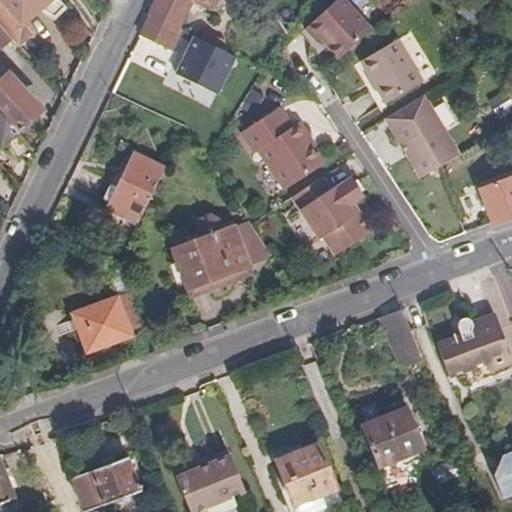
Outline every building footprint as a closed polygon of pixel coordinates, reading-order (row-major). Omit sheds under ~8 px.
[(0,27),(12,41),(19,49),(31,37),(21,25),(43,6),(57,17),(66,8),(58,0),(0,0),(0,1),(2,4),(0,5),(0,27)] [(157,0),(142,33),(174,48),(183,30),(179,28),(194,0),(205,6),(207,0),(210,0),(215,2),(216,0),(157,0)] [(318,38),(337,59),(370,29),(342,0),(335,0),(304,29),(314,42),(318,38)] [(453,0),(450,2),(457,12),(477,0),(453,0)] [(262,25),(249,19),(243,31),(257,37),(262,25)] [(0,52),(12,41),(0,27),(0,52)] [(177,76),(216,94),(234,57),(196,38),(177,76)] [(422,82),(397,40),(359,62),(385,104),(422,82)] [(0,78),(0,115),(17,134),(37,115),(27,103),(31,99),(7,72),(0,78)] [(242,102),(254,110),(262,97),(250,90),(242,102)] [(487,101),(497,119),(511,109),(502,92),(487,101)] [(459,154),(423,95),(384,119),(421,178),(437,168),(459,154)] [(304,140),(307,137),(298,124),(292,129),(278,111),(241,136),(254,154),(258,152),(283,190),(320,164),(310,150),(304,140)] [(0,148),(17,134),(0,115),(0,148)] [(314,147),(307,137),(304,140),(310,150),(314,147)] [(108,210),(140,225),(165,173),(132,158),(119,187),(111,205),(108,210)] [(368,227),(359,216),(355,216),(348,206),(352,204),(363,197),(351,179),(336,189),(335,187),(332,189),(324,179),(293,201),(300,211),(320,240),(323,237),(336,255),(368,234),(368,227)] [(493,224),(511,216),(511,179),(481,191),(493,224)] [(104,202),(111,205),(119,187),(112,184),(104,202)] [(355,216),(359,216),(352,204),(348,206),(355,216)] [(191,302),(252,278),(233,230),(220,235),(217,225),(209,222),(199,226),(196,233),(200,243),(171,255),(191,302)] [(252,278),(278,268),(250,225),(249,224),(233,230),(252,278)] [(100,257),(108,261),(112,254),(104,250),(100,257)] [(116,289),(127,285),(120,268),(109,272),(116,289)] [(86,354),(131,337),(129,332),(143,327),(130,295),(117,301),(116,299),(72,316),(86,354)] [(405,308),(384,316),(404,365),(425,357),(405,308)] [(511,361),(511,351),(497,314),(474,323),(468,317),(464,317),(460,320),(459,324),(464,335),(440,344),(452,375),(491,360),(495,368),(511,361)] [(0,400),(17,393),(5,364),(0,366),(0,400)] [(425,459),(407,408),(363,424),(382,474),(425,459)] [(338,489),(319,443),(276,461),(297,511),(316,511),(325,508),(320,496),(338,489)] [(504,498),(511,494),(511,453),(504,457),(495,476),(504,498)] [(128,455),(71,479),(84,511),(87,511),(141,488),(128,455)] [(0,457),(0,503),(16,497),(0,457)] [(188,511),(200,511),(245,495),(231,458),(210,466),(208,462),(172,476),(188,511)] [(441,483),(467,472),(462,458),(435,469),(441,483)]
